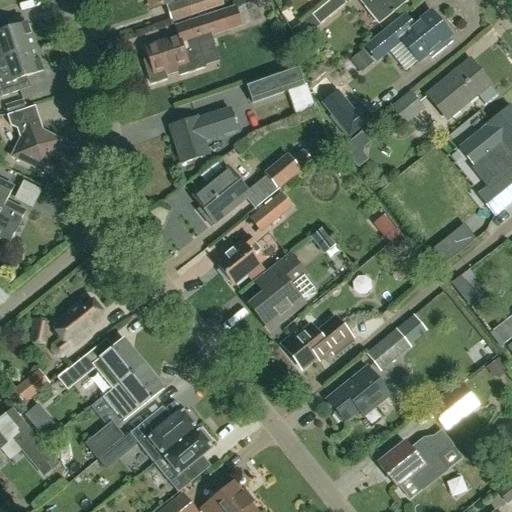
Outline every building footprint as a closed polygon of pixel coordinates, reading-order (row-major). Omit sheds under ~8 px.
[(148,0),(151,8),(171,2),(170,0),(148,0)] [(211,0),(188,0),(186,1),(191,16),(215,8),(211,0)] [(330,0),(312,15),(320,24),(346,3),(343,0),(330,0)] [(358,0),(378,25),(408,1),(407,0),(358,0)] [(175,26),(178,36),(145,47),(149,60),(144,61),(152,85),(167,80),(165,76),(179,72),(180,76),(205,68),(197,41),(243,27),(236,7),(175,26)] [(376,61),(389,50),(401,41),(418,62),(428,53),(432,58),(451,43),(447,38),(450,36),(431,12),(414,26),(405,16),(365,48),(376,61)] [(0,59),(35,48),(27,24),(1,33),(0,30),(0,59)] [(0,71),(1,75),(0,75),(0,97),(20,91),(17,80),(43,72),(35,48),(0,59),(0,71)] [(427,96),(447,120),(477,96),(485,105),(498,94),(470,60),(427,96)] [(269,98),(304,85),(297,65),(261,78),(269,98)] [(316,89),(298,95),(306,117),(324,111),(316,89)] [(322,103),(340,125),(354,114),(336,92),(322,103)] [(410,92),(391,108),(405,125),(424,109),(410,92)] [(54,178),(57,171),(58,169),(55,161),(51,159),(61,141),(42,131),(34,107),(7,116),(11,126),(18,130),(21,138),(12,157),(54,178)] [(511,154),(511,110),(509,107),(489,124),(487,126),(461,147),(475,165),(503,143),(511,154)] [(203,140),(236,129),(230,111),(198,121),(197,118),(170,127),(182,164),(208,156),(203,140)] [(277,191),(311,165),(312,164),(304,154),(292,163),(289,159),(266,177),(277,191)] [(215,223),(250,194),(228,169),(193,198),(215,223)] [(477,195),(494,217),(511,202),(511,184),(503,174),(477,195)] [(0,239),(10,244),(25,212),(6,202),(14,188),(0,181),(0,239)] [(260,232),(283,214),(273,201),(250,219),(260,232)] [(426,255),(437,268),(438,269),(475,239),(475,238),(464,225),(426,255)] [(253,256),(260,250),(249,236),(224,256),(225,258),(217,265),(233,285),(259,264),(253,256)] [(304,276),(305,275),(288,254),(266,271),(276,284),(249,306),(270,331),(314,296),(314,290),(304,276)] [(260,264),(246,275),(251,282),(265,271),(260,264)] [(451,283),(452,285),(458,293),(460,292),(467,286),(461,277),(460,276),(451,283)] [(61,357),(94,331),(91,327),(104,316),(92,302),(82,310),(79,306),(52,328),(62,339),(53,347),(52,351),(57,357),(61,357)] [(336,316),(316,332),(311,326),(297,338),(295,335),(281,345),(301,370),(327,349),(333,357),(355,340),(336,316)] [(511,317),(492,332),(503,346),(511,339),(511,317)] [(44,346),(48,324),(34,321),(30,344),(44,346)] [(368,355),(380,370),(409,347),(398,332),(368,355)] [(102,396),(103,397),(143,364),(122,339),(101,357),(94,348),(56,379),(63,388),(90,365),(110,390),(102,396)] [(508,372),(499,359),(489,366),(498,379),(508,372)] [(163,388),(143,364),(103,397),(123,422),(164,389),(163,388)] [(341,423),(343,421),(344,422),(358,411),(362,416),(389,394),(367,368),(327,401),(336,412),(333,414),(341,423)] [(23,405),(48,385),(38,371),(11,391),(12,394),(6,398),(16,410),(23,404),(23,405)] [(445,430),(477,406),(460,384),(429,409),(445,430)] [(56,430),(36,407),(22,418),(42,442),(56,430)] [(180,410),(170,418),(157,429),(148,419),(129,434),(153,464),(196,429),(193,425),(196,423),(186,412),(184,414),(180,410)] [(12,411),(1,420),(0,418),(0,448),(0,449),(12,439),(26,427),(12,411)] [(84,444),(97,459),(110,449),(124,437),(111,421),(84,444)] [(12,439),(43,476),(57,464),(26,427),(12,439)] [(178,494),(197,478),(189,468),(212,449),(209,445),(211,442),(202,431),(199,433),(196,429),(153,464),(168,482),(178,494)] [(448,471),(437,457),(452,445),(442,432),(435,438),(423,439),(411,449),(405,442),(378,464),(396,487),(411,476),(423,491),(448,471)] [(97,459),(104,469),(118,458),(110,449),(97,459)] [(511,500),(511,477),(495,491),(506,505),(511,500)] [(254,511),(233,484),(202,509),(204,511),(254,511)] [(194,511),(181,494),(158,511),(194,511)]
